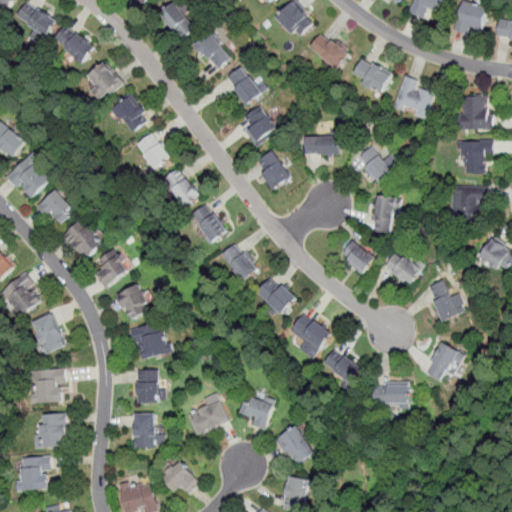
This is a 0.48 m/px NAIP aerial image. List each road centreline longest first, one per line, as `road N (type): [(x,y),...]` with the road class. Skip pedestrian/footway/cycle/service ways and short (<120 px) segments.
road 1 (residential): [(89,0),(137,46),(286,240),(395,331)]
road 2 (residential): [(0,203),(91,316),(104,370),(103,511)]
road 3 (residential): [(343,0),(412,46),(511,69)]
